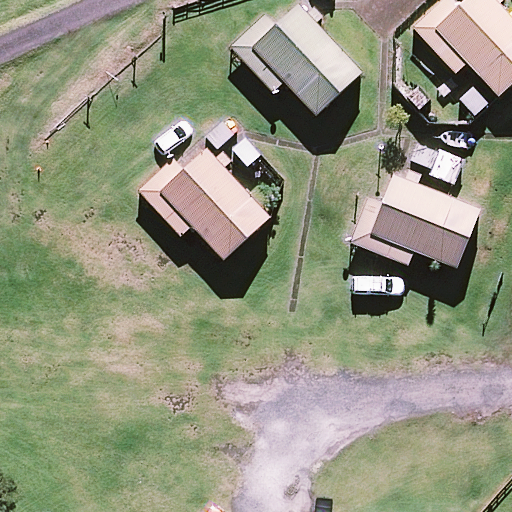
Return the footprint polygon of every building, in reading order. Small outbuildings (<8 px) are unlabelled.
[(364,74),(298,0),(287,0),(237,46),(276,90),(289,79),(320,113),(364,74)] [(511,83),(511,16),(497,0),(466,0),(464,2),(462,0),(438,0),(413,22),(456,72),(469,60),(500,95),(511,83)] [(273,215),(209,145),(152,197),(185,232),(196,221),(228,256),(273,215)] [(481,209),(395,172),(380,208),(366,202),(350,237),(406,262),(413,246),(457,265),(481,209)] [(492,511),(492,496),(378,493),(377,511),(492,511)]
